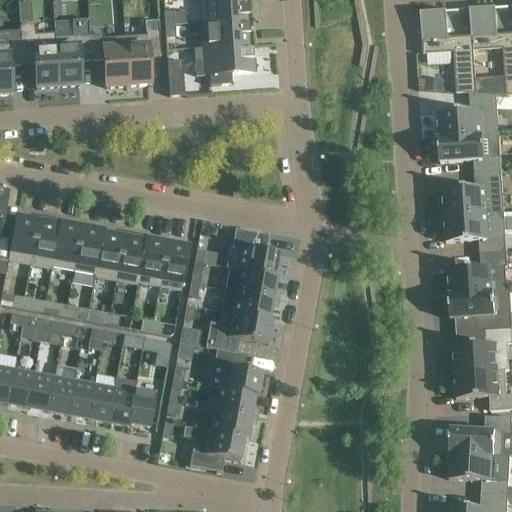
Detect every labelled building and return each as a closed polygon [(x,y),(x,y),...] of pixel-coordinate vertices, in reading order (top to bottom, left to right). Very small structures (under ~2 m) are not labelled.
[(198,0),(200,25),(246,22),(244,0),(198,0)] [(495,10),(470,12),(476,96),(477,96),(476,81),(474,53),(503,51),(506,98),(511,98),(511,35),(497,37),(495,10)] [(446,14),(420,15),(423,57),(454,55),(456,95),(469,96),(476,96),(470,12),(469,12),(471,38),(448,40),(446,14)] [(164,27),(173,27),(172,15),(163,15),(164,27)] [(72,39),(55,40),(58,89),(80,88),(79,63),(91,63),(89,38),(88,21),(71,22),(72,39)] [(202,50),(248,47),(246,22),(200,25),(202,50)] [(173,27),(164,27),(165,39),(174,39),(173,27)] [(19,33),(0,34),(0,97),(12,96),(10,68),(22,67),(20,42),(19,33)] [(148,59),(160,58),(160,53),(159,33),(145,34),(146,38),(124,39),(126,67),(127,89),(150,87),(148,59)] [(22,67),(34,66),(36,91),(58,89),(58,88),(55,40),(54,36),(32,37),(33,41),(20,42),(22,67)] [(91,63),(103,62),(105,90),(127,89),(126,67),(124,39),(103,41),(102,37),(89,38),(91,63)] [(195,78),(204,77),(210,77),(210,86),(209,87),(209,88),(233,86),(233,85),(231,85),(231,76),(248,74),(253,74),(252,60),(248,60),(248,52),(252,52),(252,51),(248,51),(248,47),(202,50),(203,64),(194,65),(195,78)] [(181,63),(166,64),(169,99),(184,98),(181,63)] [(491,80),(476,81),(477,96),(492,97),(491,80)] [(426,81),(425,93),(442,95),(443,82),(426,81)] [(497,138),(495,97),(492,97),(477,96),(476,96),(469,96),(470,113),(437,115),(439,141),(438,141),(438,142),(497,138)] [(438,142),(439,166),(473,164),(474,177),(500,175),(497,138),(438,142)] [(474,177),(475,190),(442,192),(444,219),(502,215),(500,175),(474,177)] [(0,276),(5,278),(7,264),(9,255),(11,242),(0,240),(0,228),(6,194),(0,192),(0,276)] [(444,219),(446,246),(479,244),(480,257),(504,255),(502,215),(444,219)] [(11,242),(9,255),(7,264),(29,268),(38,225),(16,220),(11,242)] [(29,268),(51,272),(52,270),(59,229),(38,225),(29,268)] [(59,229),(52,270),(73,274),(81,231),(59,227),(59,229)] [(81,231),(73,274),(94,277),(93,280),(94,280),(102,235),(81,231)] [(229,271),(277,280),(277,279),(274,278),(278,256),(265,254),(268,238),(235,231),(232,248),(230,247),(226,270),(229,271)] [(102,235),(94,280),(115,284),(123,240),(103,237),(103,235),(102,235)] [(137,286),(145,244),(123,240),(115,284),(137,288),(137,286)] [(145,244),(137,286),(138,286),(159,290),(167,246),(145,242),(145,244)] [(180,294),(182,284),(186,263),(189,250),(167,246),(159,290),(180,294)] [(203,265),(205,252),(196,251),(194,263),(203,265)] [(504,255),(480,257),(480,270),(447,272),(449,297),(449,298),(448,298),(448,299),(507,295),(505,271),(504,255)] [(202,266),(194,264),(190,285),(198,287),(202,266)] [(229,271),(225,292),(237,295),(265,300),(275,302),(277,294),(274,294),(277,280),(229,271)] [(196,300),(198,287),(190,285),(187,298),(196,300)] [(225,292),(221,314),(233,316),(269,323),(271,310),(274,310),(275,302),(265,300),(237,295),(225,292)] [(477,333),(485,333),(511,330),(509,295),(507,295),(448,299),(449,322),(476,320),(476,324),(477,333)] [(21,312),(23,301),(13,299),(11,310),(21,312)] [(23,301),(21,312),(31,314),(34,303),(23,301)] [(56,307),(54,318),(64,320),(67,309),(56,307)] [(67,309),(64,320),(75,322),(77,311),(67,309)] [(233,316),(221,314),(219,327),(209,325),(204,350),(216,352),(236,355),(239,342),(268,347),(270,335),(267,335),(269,323),(233,316)] [(107,328),(109,317),(99,315),(97,326),(107,328)] [(21,330),(23,319),(11,317),(9,327),(21,330)] [(109,317),(107,328),(117,330),(119,319),(109,317)] [(33,332),(35,321),(23,319),(21,330),(33,332)] [(150,336),(152,325),(142,323),(140,334),(150,336)] [(61,337),(63,327),(51,325),(50,335),(61,337)] [(152,325),(150,336),(160,338),(162,327),(152,325)] [(73,339),(75,329),(63,327),(61,337),(73,339)] [(454,376),(509,372),(510,372),(508,348),(511,348),(511,330),(485,333),(477,333),(477,335),(485,334),(486,347),(453,349),(454,376)] [(101,344),(103,334),(92,332),(90,342),(101,344)] [(113,347),(115,336),(103,334),(101,344),(113,347)] [(142,352),(143,342),(132,339),(130,350),(142,352)] [(153,354),(155,344),(143,342),(142,352),(153,354)] [(219,391),(255,398),(257,387),(260,387),(262,375),(243,372),(245,357),(236,355),(216,352),(213,366),(209,389),(219,391)] [(0,405),(7,407),(13,372),(0,369),(0,405)] [(7,407),(27,411),(33,376),(13,372),(7,407)] [(510,372),(509,372),(454,376),(456,402),(489,400),(490,414),(511,412),(511,398),(508,399),(506,375),(510,374),(510,372)] [(27,411),(47,414),(54,379),(33,376),(27,411)] [(47,414),(67,418),(74,383),(54,379),(47,414)] [(107,426),(127,429),(136,384),(116,381),(114,391),(107,426)] [(67,418),(87,422),(94,387),(74,383),(67,418)] [(87,422),(107,426),(114,391),(94,387),(87,422)] [(135,391),(127,429),(128,430),(129,426),(149,430),(155,395),(135,391)] [(179,393),(170,391),(168,404),(177,405),(179,393)] [(255,398),(219,391),(215,413),(254,420),(255,412),(252,411),(255,398)] [(174,418),(177,405),(168,404),(165,416),(174,418)] [(254,420),(215,413),(211,434),(247,441),(249,428),(252,428),(254,420)] [(502,458),(503,436),(511,436),(511,421),(485,419),(484,434),(450,432),(449,456),(502,458)] [(173,427),(164,425),(161,438),(170,440),(173,427)] [(247,442),(247,441),(211,434),(208,434),(196,431),(184,429),(183,438),(194,440),(194,441),(192,455),(189,469),(201,471),(222,475),(224,461),(235,463),(239,464),(244,442),(247,442)] [(450,456),(449,482),(482,484),(481,497),(504,499),(508,499),(509,484),(491,483),(492,459),(502,459),(502,458),(449,456),(450,456)] [(507,511),(508,499),(481,497),(480,511),(447,509),(447,511),(507,511)]
